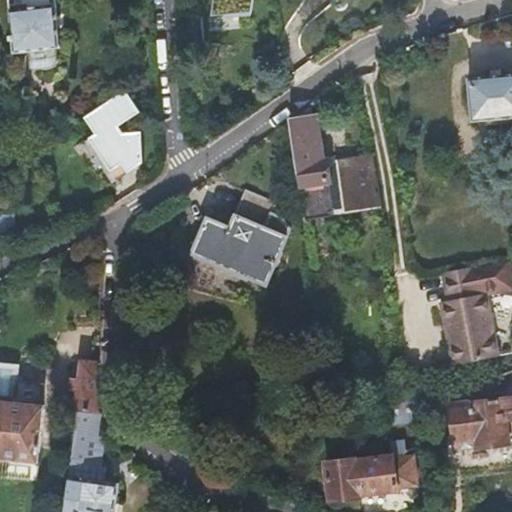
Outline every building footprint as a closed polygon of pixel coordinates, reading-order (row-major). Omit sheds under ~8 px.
[(10,0),(16,50),(30,49),(58,46),(61,45),(56,0),(10,0)] [(59,55),(58,46),(30,49),(31,55),(28,59),(29,63),(31,66),(35,67),(39,68),(50,66),(54,65),(57,63),(59,60),(59,55)] [(511,70),(469,76),(474,117),(511,112),(511,70)] [(140,112),(128,92),(86,118),(96,135),(85,141),(111,183),(143,164),(144,134),(122,133),(117,126),(140,112)] [(317,115),(290,119),(305,219),(382,207),(373,153),(336,159),(336,162),(327,164),(326,160),(324,161),(317,115)] [(336,162),(336,159),(335,155),(326,157),(326,160),(327,164),(336,162)] [(212,215),(197,248),(269,282),(290,235),(294,227),(284,213),(276,209),(280,200),(251,187),(233,224),(212,215)] [(511,288),(511,276),(509,260),(443,273),(448,301),(441,302),(446,325),(449,343),(454,365),(500,356),(487,293),(511,288)] [(0,456),(41,462),(49,380),(29,378),(28,382),(21,382),(23,361),(0,359),(0,456)] [(97,365),(97,360),(80,359),(78,409),(81,410),(103,413),(105,413),(103,409),(102,404),(100,398),(99,392),(98,385),(97,380),(97,375),(97,369),(97,365)] [(408,394),(372,398),(373,409),(391,414),(392,422),(421,419),(418,393),(408,394)] [(511,398),(453,404),(457,449),(511,444),(511,442),(511,398)] [(101,434),(103,413),(81,410),(78,430),(101,434)] [(101,434),(78,430),(74,460),(103,464),(106,435),(101,434)] [(359,456),(329,460),(334,496),(363,493),(363,490),(400,486),(400,484),(418,482),(414,455),(402,456),(402,451),(395,452),(395,455),(360,459),(359,456)] [(74,460),(66,511),(117,511),(121,483),(106,480),(108,465),(103,464),(74,460)]
